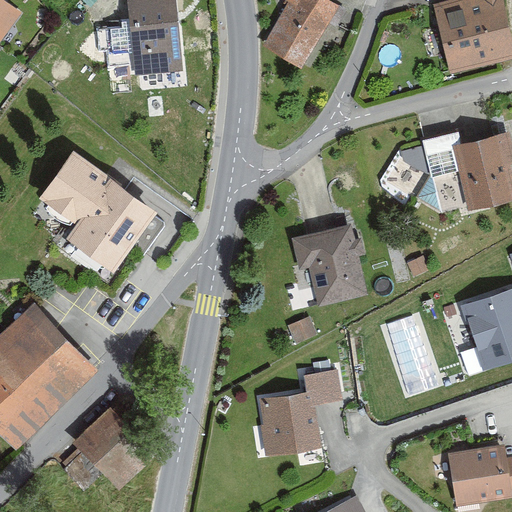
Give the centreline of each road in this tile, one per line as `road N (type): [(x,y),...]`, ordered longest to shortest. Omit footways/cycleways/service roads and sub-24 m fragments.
road 1 (tertiary): [(221,232),(183,427)]
road 2 (residential): [(511,79),(331,125)]
road 3 (residential): [(0,486),(116,363)]
road 4 (tertiary): [(237,0),(234,168)]
road 5 (residential): [(116,363),(221,232)]
road 6 (residential): [(373,433),(511,385)]
road 7 (residential): [(331,125),(378,0)]
